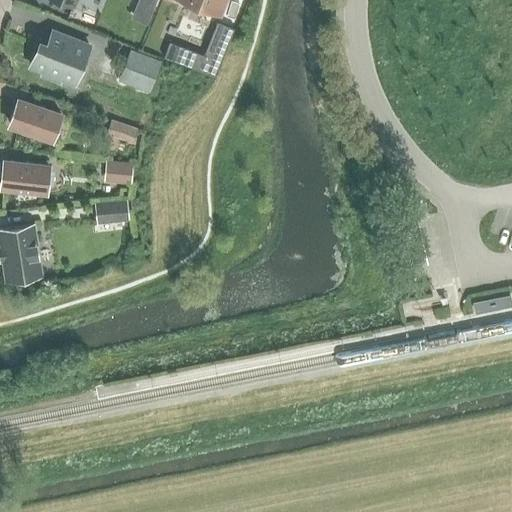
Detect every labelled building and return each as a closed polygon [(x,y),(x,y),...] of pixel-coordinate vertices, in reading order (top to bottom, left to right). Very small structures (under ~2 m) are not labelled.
[(204,54),(199,52),(193,68),(214,76),(234,28),(218,21),(204,54)] [(60,77),(74,83),(89,45),(53,30),(47,44),(40,41),(30,66),(44,71),(42,75),(59,81),(60,77)] [(129,49),(122,65),(145,74),(140,89),(149,92),(161,61),(152,57),(129,49)] [(60,114),(17,99),(9,124),(51,139),(60,114)] [(137,128),(109,118),(104,133),(131,143),(137,128)] [(1,186),(46,191),(48,165),(4,160),(1,186)] [(131,162),(105,160),(104,181),(129,184),(131,162)] [(129,220),(126,198),(93,202),(95,224),(129,220)] [(417,219),(415,208),(400,211),(402,222),(417,219)] [(0,229),(0,234),(7,279),(40,274),(32,225),(0,229)] [(473,301),(475,313),(511,305),(511,302),(510,294),(473,301)]
